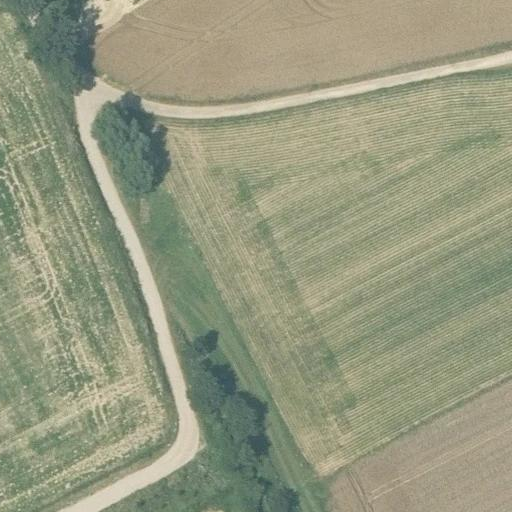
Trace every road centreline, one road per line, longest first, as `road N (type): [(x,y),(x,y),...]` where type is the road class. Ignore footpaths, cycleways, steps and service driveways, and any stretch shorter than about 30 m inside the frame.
road 1 (unclassified): [(511,55),(259,108),(187,113),(135,104),(85,78),(25,0)]
road 2 (track): [(71,511),(184,446),(188,427),(134,244)]
road 3 (track): [(134,244),(80,117),(85,78)]
